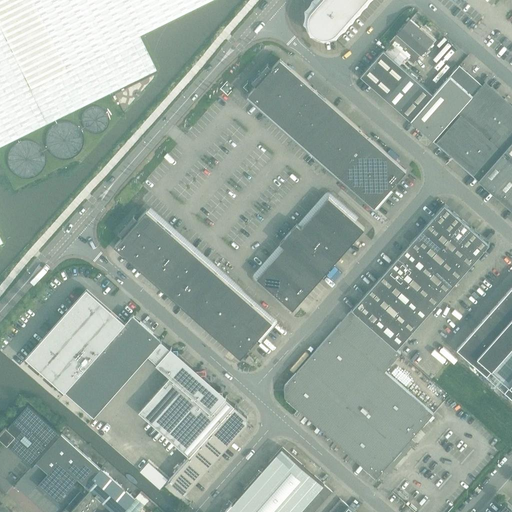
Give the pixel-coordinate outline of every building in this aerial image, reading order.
[(0,0),(0,145),(156,70),(139,35),(210,0),(0,0)] [(320,0),(317,5),(313,9),(310,13),(309,19),(310,23),(312,28),(315,32),(319,35),(324,36),(329,36),(334,34),(338,31),(356,11),(365,0),(320,0)] [(397,34),(390,42),(390,43),(406,57),(413,62),(421,54),(433,39),(410,19),(397,34)] [(361,76),(411,120),(434,95),(384,50),(361,76)] [(249,94),(267,111),(299,75),(281,59),(272,68),(268,64),(252,81),(257,85),(249,94)] [(460,65),(434,95),(411,120),(434,140),(483,85),(460,65)] [(267,111),(285,127),(317,91),(299,75),(267,111)] [(478,180),(499,156),(511,142),(511,106),(485,82),(483,85),(434,140),(478,180)] [(285,127),(303,143),(335,107),(317,91),(285,127)] [(303,143),(321,158),(353,123),(335,107),(303,143)] [(321,158),(339,174),(371,138),(353,123),(321,158)] [(339,174),(357,190),(389,154),(371,138),(339,174)] [(511,142),(499,156),(511,167),(511,166),(511,142)] [(407,170),(389,154),(357,190),(375,206),(407,170)] [(478,180),(491,191),(511,167),(499,156),(478,180)] [(491,191),(502,201),(511,189),(511,167),(491,191)] [(511,209),(511,189),(502,201),(511,209)] [(329,196),(305,223),(341,255),(365,228),(329,196)] [(352,309),(284,386),(285,396),(376,477),(377,477),(383,470),(387,474),(416,442),(411,438),(420,428),(428,419),(432,414),(433,413),(449,395),(397,349),(490,244),(445,204),(352,309)] [(115,245),(146,273),(178,238),(147,210),(139,219),(134,215),(118,232),(123,236),(115,245)] [(285,246),(281,250),(317,282),(341,255),(305,223),(301,227),(297,223),(280,242),(285,246)] [(146,273),(178,301),(210,265),(178,238),(146,273)] [(293,309),(317,282),(281,250),(257,277),(293,309)] [(178,301),(209,329),(241,293),(210,265),(178,301)] [(511,285),(457,348),(473,362),(473,361),(487,374),(511,345),(511,285)] [(87,287),(26,356),(65,390),(67,388),(124,324),(126,321),(87,287)] [(273,321),(241,293),(209,329),(241,357),(273,321)] [(67,388),(65,390),(94,416),(162,340),(132,314),(126,321),(124,324),(67,388)] [(168,480),(185,494),(248,424),(247,416),(235,406),(236,405),(235,404),(235,405),(226,397),(202,376),(201,371),(196,371),(178,355),(178,350),(173,350),(170,348),(157,363),(171,375),(139,411),(190,456),(168,480)] [(249,356),(245,360),(250,364),(254,360),(249,356)] [(0,435),(0,436),(33,466),(62,433),(29,403),(0,435)] [(79,479),(85,485),(101,468),(62,434),(61,435),(37,462),(49,473),(39,485),(58,502),(79,479)] [(317,492),(320,489),(324,484),(282,447),(224,511),(299,511),(303,508),(306,504),(310,500),(313,496),(317,492)] [(149,461),(140,471),(160,488),(168,479),(149,461)] [(40,466),(31,475),(39,482),(48,473),(40,466)] [(122,511),(135,498),(101,468),(85,485),(84,486),(89,491),(70,511),(91,511),(102,500),(116,511),(122,511)] [(332,492),(324,484),(320,489),(328,496),(332,492)] [(320,489),(317,492),(325,500),(328,496),(320,489)] [(317,492),(313,496),(321,504),(325,500),(317,492)] [(122,511),(138,511),(148,502),(139,494),(135,498),(122,511)] [(313,496),(310,500),(318,508),(321,504),(313,496)] [(340,499),(337,503),(345,510),(348,506),(340,499)] [(310,500),(306,504),(314,511),(318,508),(310,500)] [(0,503),(0,511),(8,511),(6,501),(0,503)] [(337,503),(333,507),(338,511),(343,511),(345,510),(337,503)]
